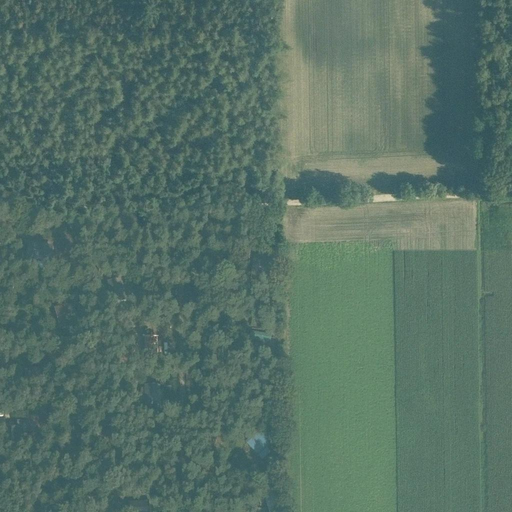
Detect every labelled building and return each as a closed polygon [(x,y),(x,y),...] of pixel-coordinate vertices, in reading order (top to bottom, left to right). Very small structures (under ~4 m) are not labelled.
[(58,266),(76,259),(67,237),(49,244),(58,266)] [(257,283),(271,283),(270,262),(256,262),(257,283)] [(123,313),(142,300),(133,286),(114,298),(123,313)] [(55,331),(72,330),(71,307),(54,308),(55,331)] [(248,344),(267,344),(266,328),(248,328),(248,344)] [(27,389),(42,388),(41,372),(26,372),(27,389)] [(146,384),(147,406),(164,406),(163,384),(146,384)] [(262,457),(273,446),(258,433),(248,444),(262,457)]
